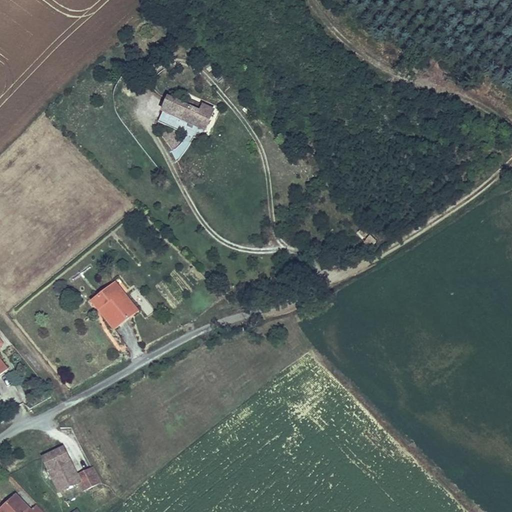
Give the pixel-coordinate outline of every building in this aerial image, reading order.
[(169,100),(167,107),(188,126),(208,134),(216,113),(202,107),(200,113),(169,100)] [(188,126),(167,107),(162,117),(188,126)] [(160,123),(203,141),(188,126),(162,117),(160,123)] [(188,126),(203,141),(205,142),(208,134),(188,126)] [(107,307),(124,327),(141,314),(116,284),(92,304),(99,314),(107,307)] [(115,334),(124,327),(107,307),(99,314),(115,334)] [(0,379),(9,372),(0,361),(0,357),(1,349),(5,346),(0,339),(0,379)] [(64,448),(40,459),(59,497),(79,486),(83,494),(103,483),(94,466),(78,475),(64,448)] [(42,511),(36,506),(32,511),(16,495),(0,510),(0,511),(42,511)]
